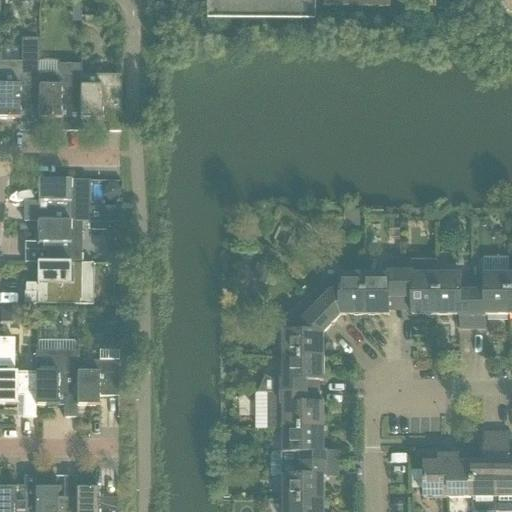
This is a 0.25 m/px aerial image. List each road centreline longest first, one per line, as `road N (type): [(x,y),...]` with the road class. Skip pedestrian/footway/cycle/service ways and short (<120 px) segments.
road 1 (residential): [(378,511),(381,396),(397,387),(511,388)]
road 2 (residential): [(134,157),(0,164)]
